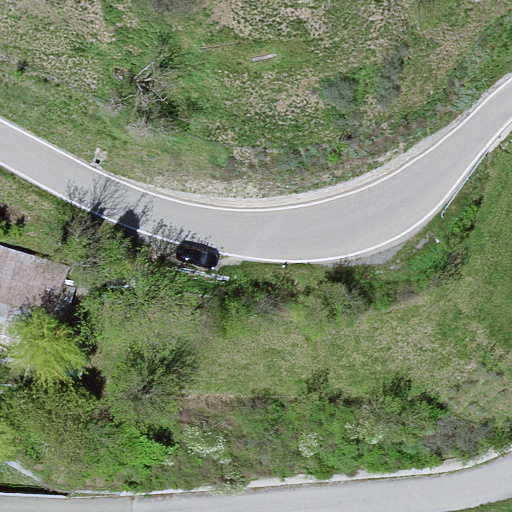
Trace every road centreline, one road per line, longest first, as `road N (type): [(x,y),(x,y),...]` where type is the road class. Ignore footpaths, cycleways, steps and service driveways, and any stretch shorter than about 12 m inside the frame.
road 1 (unclassified): [(511,116),(409,202),(356,231),(273,245),(175,221),(0,148)]
road 2 (residential): [(307,511),(427,504),(511,486)]
